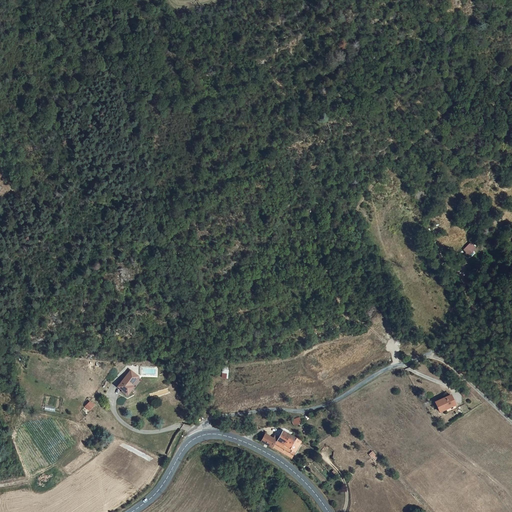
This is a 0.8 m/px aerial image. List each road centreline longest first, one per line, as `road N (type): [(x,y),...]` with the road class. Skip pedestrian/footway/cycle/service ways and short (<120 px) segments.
road 1 (track): [(400,363),(368,323),(344,310),(326,258),(370,184),(417,138),(421,120),(403,110),(391,86),(332,54),(318,0)]
road 2 (unclassified): [(511,279),(427,355),(384,368),(332,402),(213,416),(204,434)]
road 3 (secondary): [(329,511),(281,461),(251,444),(204,434)]
